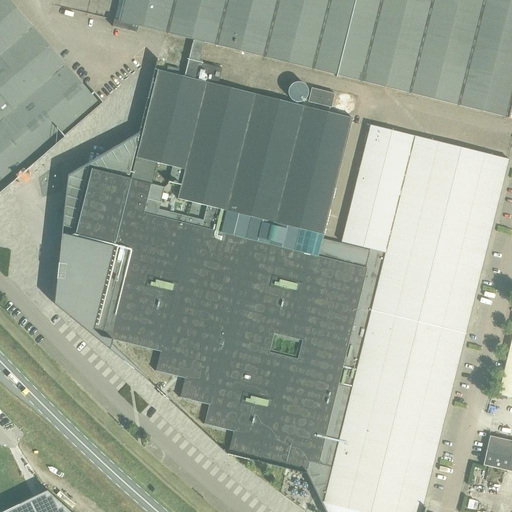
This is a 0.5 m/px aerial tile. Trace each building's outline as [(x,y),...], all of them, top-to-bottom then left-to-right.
[(0,0),(0,192),(103,103),(94,93),(92,95),(62,60),(9,0),(0,0)] [(511,0),(122,0),(117,21),(113,20),(112,27),(137,33),(138,26),(507,118),(511,97),(511,0)] [(56,298),(55,309),(150,382),(160,392),(180,410),(226,454),(227,454),(268,464),(286,469),(307,474),(320,502),(324,509),(325,511),(424,511),(425,508),(423,507),(425,497),(432,469),(435,456),(438,444),(453,386),(466,331),(477,287),(504,180),(509,160),(506,159),(441,143),(411,135),(397,132),(370,125),(342,240),(341,243),(342,243),(355,246),(361,248),(370,250),(369,252),(367,261),(365,268),(363,268),(352,265),(353,260),(349,259),(345,258),(344,260),(343,263),(334,260),(326,259),(319,257),(319,256),(320,249),(323,241),(324,236),(324,235),(324,234),(352,119),(217,86),(222,69),(202,64),(203,61),(199,60),(189,57),(188,61),(184,77),(178,75),(179,69),(168,67),(167,71),(166,73),(165,72),(155,70),(153,76),(142,122),(139,133),(137,141),(137,142),(139,142),(140,143),(139,147),(136,147),(134,153),(131,166),(129,174),(125,174),(123,173),(121,173),(121,174),(120,177),(119,177),(114,175),(112,175),(113,174),(113,171),(109,170),(101,167),(89,165),(79,204),(71,236),(62,234),(56,295),(56,298)] [(289,91),(288,93),(289,95),(289,97),(290,99),(291,101),(293,102),(295,103),(297,103),(299,104),(301,103),(303,103),(304,102),(306,101),(307,99),(308,97),(309,95),(309,93),(309,91),(308,89),(307,88),(306,86),(304,85),(303,84),(301,83),(299,83),(297,83),(295,84),(293,85),(291,86),(290,88),(289,89),(289,91)] [(335,93),(311,88),(308,102),(331,107),(335,93)] [(354,103),(354,102),(353,99),(351,96),(349,94),(345,94),(342,94),(339,96),(337,99),(336,102),(337,105),(339,108),(341,110),(344,111),(348,111),(351,109),(352,107),(353,106),(354,103)] [(511,347),(500,395),(511,398),(511,347)] [(511,441),(490,437),(484,465),(483,466),(511,472),(511,441)] [(71,511),(47,491),(2,511),(71,511)]
